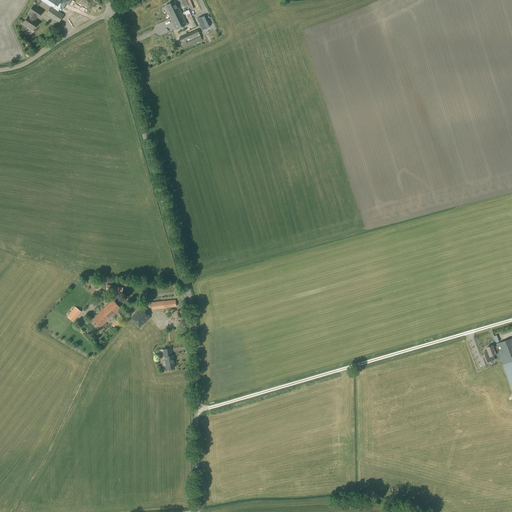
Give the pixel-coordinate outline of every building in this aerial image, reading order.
[(40,0),(51,7),(58,11),(59,10),(61,11),(66,3),(68,4),(71,0),(40,0)] [(178,10),(174,2),(166,6),(171,17),(170,17),(176,29),(186,24),(179,10),(178,10)] [(38,18),(42,12),(33,6),(29,12),(31,13),(29,17),(28,16),(23,24),(33,30),(38,23),(34,20),(37,17),(38,18)] [(58,24),(64,15),(58,11),(51,7),(45,15),(58,24)] [(191,17),(188,10),(182,13),(183,15),(185,14),(187,18),(191,17)] [(209,27),(204,16),(197,19),(202,30),(209,27)] [(184,50),(202,41),(197,29),(179,38),(184,50)] [(122,295),(123,288),(107,286),(105,291),(122,295)] [(151,310),(176,307),(175,300),(151,303),(151,310)] [(100,327),(120,309),(113,301),(99,313),(99,314),(93,320),(100,327)] [(139,329),(151,318),(149,317),(150,315),(147,311),(148,310),(145,306),(130,319),(139,329)] [(73,322),(81,312),(75,307),(67,317),(73,322)] [(511,338),(496,344),(504,365),(503,365),(511,390),(511,338)] [(488,351),(484,352),(486,357),(488,362),(495,359),(493,355),(496,354),(496,353),(499,352),(497,346),(494,348),(493,345),(487,348),(488,351)] [(171,356),(171,350),(163,351),(164,357),(166,369),(174,368),(173,356),(171,356)] [(479,370),(469,376),(471,381),(482,375),(479,370)]
